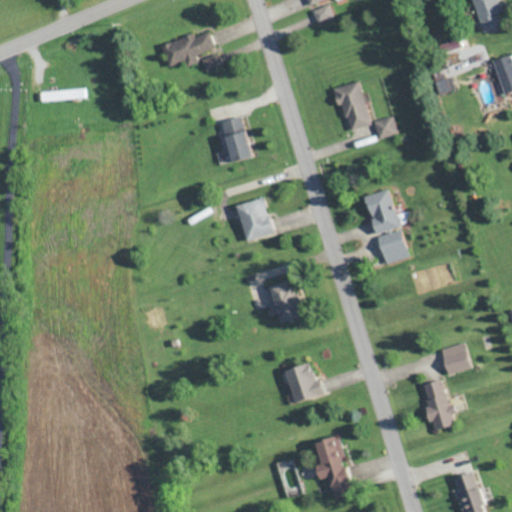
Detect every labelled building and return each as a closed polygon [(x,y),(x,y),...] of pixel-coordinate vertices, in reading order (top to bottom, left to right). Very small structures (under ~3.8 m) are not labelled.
[(474,0),(485,31),(507,24),(498,0),(474,0)] [(314,11),(320,23),(336,16),(331,3),(314,11)] [(165,44),(172,65),(187,60),(189,66),(201,62),(198,55),(218,48),(212,31),(197,36),(196,33),(165,44)] [(209,71),(225,65),(221,53),(204,59),(209,71)] [(505,94),(511,92),(511,54),(495,60),(505,94)] [(436,81),(440,94),(456,89),(453,76),(436,81)] [(351,130),(372,124),(360,81),(334,88),(339,105),(344,104),(351,130)] [(87,98),(86,88),(42,90),(43,100),(87,98)] [(255,157),(244,116),(224,121),(235,162),(255,157)] [(398,134),(395,116),(375,120),(379,138),(398,134)] [(410,257),(402,228),(391,189),(367,195),(378,235),(379,235),(387,263),(410,257)] [(238,204),(247,240),(274,233),(265,197),(238,204)] [(303,317),(296,293),(293,293),(290,280),(269,286),(275,310),(278,310),(281,323),(303,317)] [(450,374),(473,368),(466,342),(443,349),(450,374)] [(286,370),(297,403),(323,394),(313,362),(286,370)] [(450,404),(444,379),(423,385),(433,422),(434,421),(436,430),(456,425),(454,415),(458,413),(455,403),(450,404)] [(317,442),(323,464),(317,466),(321,480),(330,477),(336,500),(355,494),(344,458),(347,457),(341,436),(317,442)] [(487,511),(476,471),(456,477),(461,494),(459,495),(463,511),(487,511)]
